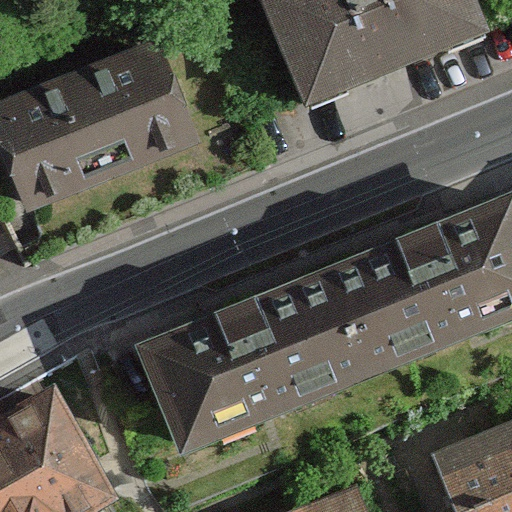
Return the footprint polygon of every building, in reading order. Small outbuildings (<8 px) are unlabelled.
[(473,0),(266,0),(313,116),(491,44),(473,0)] [(156,38),(0,95),(0,152),(30,234),(205,169),(156,38)] [(511,192),(135,339),(182,457),(511,328),(511,192)] [(0,511),(97,511),(119,499),(51,383),(0,413),(0,511)] [(511,511),(511,422),(439,450),(462,511),(511,511)] [(363,511),(355,489),(291,511),(363,511)]
